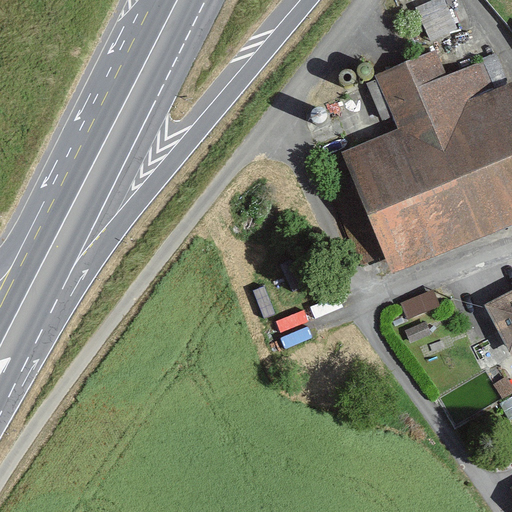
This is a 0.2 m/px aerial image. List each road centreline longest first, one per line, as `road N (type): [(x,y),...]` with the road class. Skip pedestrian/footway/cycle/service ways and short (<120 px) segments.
road 1 (track): [(281,105),(0,479)]
road 2 (tertiary): [(41,278),(179,147),(302,0)]
road 3 (track): [(506,500),(375,334),(362,300)]
road 4 (primary): [(180,0),(100,160)]
road 5 (residential): [(362,300),(511,242)]
road 6 (tertiary): [(100,160),(0,268)]
road 7 (primary): [(100,160),(41,278)]
